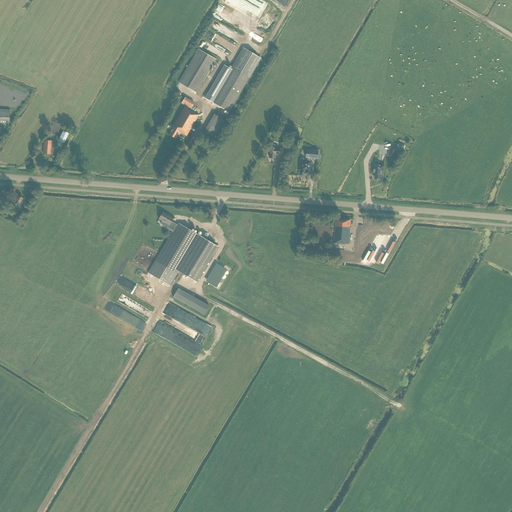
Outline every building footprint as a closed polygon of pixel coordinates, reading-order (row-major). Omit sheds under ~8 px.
[(233,42),(223,36),(221,40),(219,38),(215,44),(228,51),(233,42)] [(229,112),(261,58),(243,48),(230,69),(224,65),(204,97),(229,112)] [(208,73),(209,72),(209,71),(216,59),(198,49),(179,82),(196,92),(208,73)] [(190,108),(194,102),(189,99),(185,97),(181,103),(185,105),(190,108)] [(186,136),(199,115),(184,106),(171,129),(168,134),(175,138),(179,132),(186,136)] [(0,125),(9,126),(10,110),(0,109),(0,125)] [(217,139),(227,122),(214,114),(204,131),(217,139)] [(64,143),(69,133),(63,131),(58,141),(64,143)] [(56,146),(57,141),(51,141),(44,140),(43,154),(53,155),(54,146),(55,146),(56,145),(56,146)] [(279,155),(279,151),(279,148),(274,147),(275,145),(270,144),(270,150),(269,158),(274,158),(275,154),(279,155)] [(390,146),(388,156),(395,157),(397,148),(390,146)] [(300,161),(299,169),(301,170),(300,175),(308,176),(309,170),(311,171),(311,162),(310,162),(310,158),(317,159),(318,151),(306,149),(305,158),(307,158),(307,161),(300,161)] [(384,166),(375,164),(372,174),(375,174),(375,179),(381,180),(382,176),(384,166)] [(19,200),(16,198),(11,207),(14,209),(15,208),(18,210),(25,199),(21,197),(19,200)] [(162,220),(160,223),(167,227),(167,228),(172,232),(148,273),(169,285),(178,271),(197,282),(218,246),(178,223),(177,224),(171,221),(173,218),(163,212),(159,219),(162,220)] [(349,244),(350,227),(350,220),(336,219),(336,220),(336,221),(334,243),(345,244),(345,243),(349,244)] [(195,309),(200,301),(178,288),(173,297),(195,309)]
